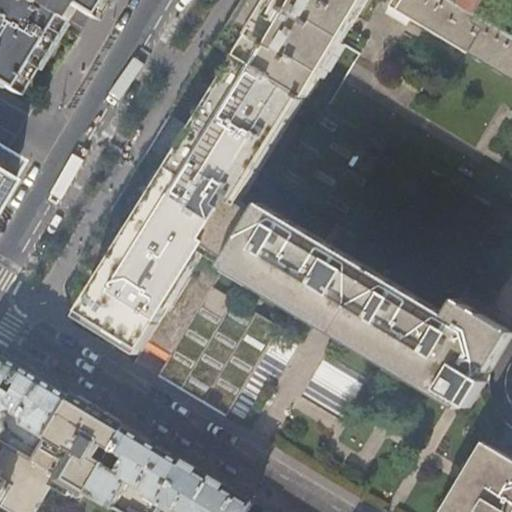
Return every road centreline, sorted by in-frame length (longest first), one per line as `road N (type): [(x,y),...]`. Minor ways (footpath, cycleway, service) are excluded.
road 1 (residential): [(323,511),(0,322)]
road 2 (residential): [(161,0),(67,158)]
road 3 (residential): [(67,158),(0,271)]
